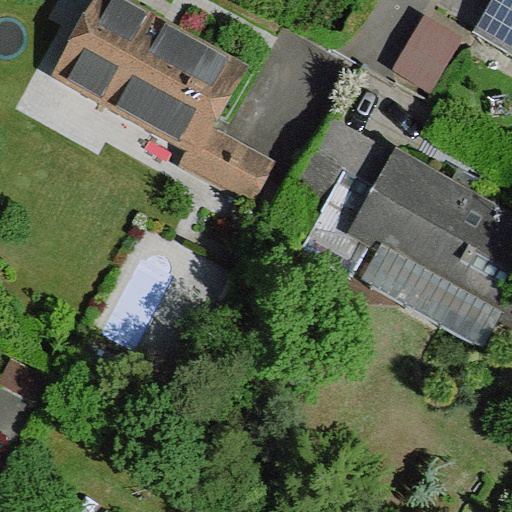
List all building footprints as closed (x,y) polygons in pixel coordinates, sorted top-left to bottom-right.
[(241,74),(112,0),(107,0),(64,77),(196,152),(205,137),(241,74)] [(511,0),(503,0),(482,34),(511,52),(511,0)] [(429,10),(399,66),(440,88),(470,31),(429,10)] [(340,188),(365,145),(335,128),(310,172),(340,188)] [(227,191),(243,159),(205,137),(196,152),(187,169),(227,191)] [(373,242),(411,171),(365,145),(340,188),(305,252),(351,279),(373,242)] [(268,172),(243,159),(227,191),(251,203),(268,172)] [(511,226),(411,171),(373,242),(460,291),(471,273),(511,295),(511,226)] [(292,320),(266,306),(237,358),(290,388),(302,389),(310,385),(313,374),(308,362),(279,346),(292,320)]
